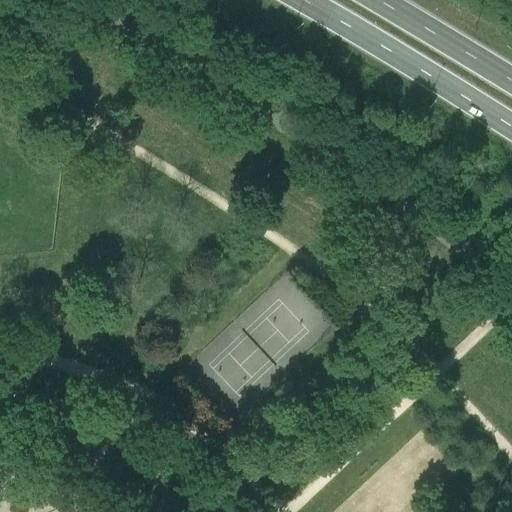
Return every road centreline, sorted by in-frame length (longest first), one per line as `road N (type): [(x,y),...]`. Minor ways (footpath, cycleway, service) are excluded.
road 1 (track): [(0,74),(306,264),(432,368),(277,511)]
road 2 (track): [(8,357),(91,372),(146,399),(197,433),(282,511)]
road 3 (trunk): [(327,15),(511,129)]
road 4 (trunk): [(511,83),(374,0)]
